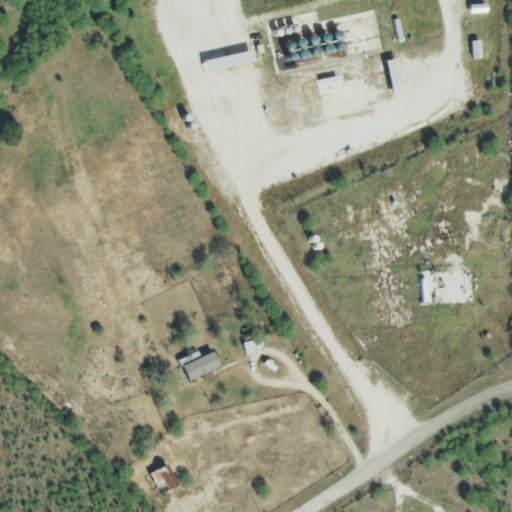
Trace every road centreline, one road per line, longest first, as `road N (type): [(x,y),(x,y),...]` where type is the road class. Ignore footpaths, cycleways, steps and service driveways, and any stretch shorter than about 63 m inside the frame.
road 1 (track): [(359,483),(341,432),(289,360),(254,356),(256,381),(312,392)]
road 2 (residential): [(311,511),(423,434),(511,389)]
